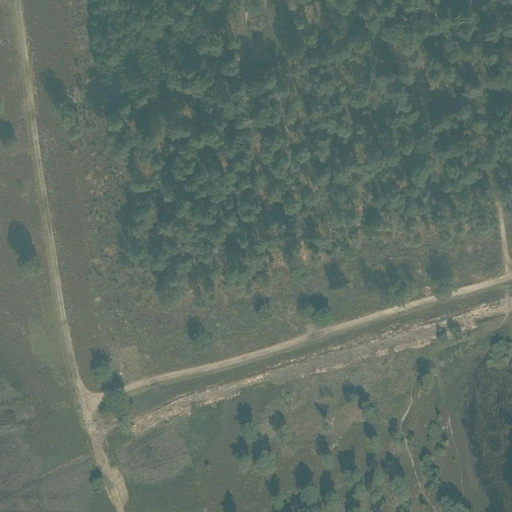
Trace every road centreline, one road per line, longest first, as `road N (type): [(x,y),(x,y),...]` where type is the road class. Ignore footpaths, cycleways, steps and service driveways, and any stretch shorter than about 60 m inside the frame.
road 1 (track): [(86,401),(511,277)]
road 2 (track): [(34,137),(64,326),(86,401)]
road 3 (track): [(16,0),(34,137)]
